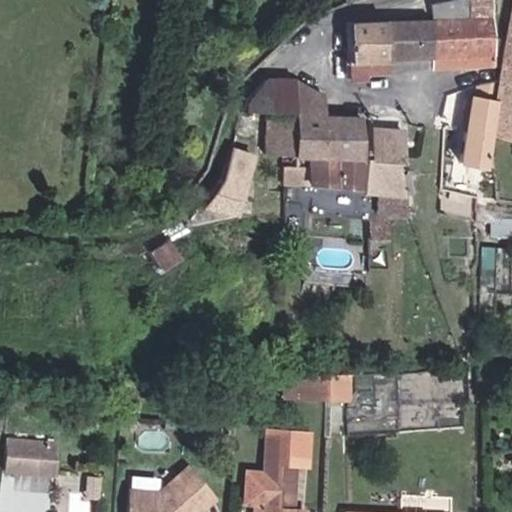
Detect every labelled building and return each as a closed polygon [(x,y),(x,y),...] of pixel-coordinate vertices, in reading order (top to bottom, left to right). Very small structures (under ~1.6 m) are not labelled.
[(429,20),(489,17),(488,0),(437,0),(429,2),(429,20)] [(511,11),(496,105),(490,139),(511,142),(511,11)] [(490,55),(489,17),(429,20),(431,58),(432,68),(457,67),(457,57),(490,55)] [(431,58),(429,20),(384,22),(386,60),(431,58)] [(384,22),(345,24),(347,72),(363,71),(363,69),(363,60),(377,60),(377,69),(387,68),(386,60),(384,22)] [(491,66),(490,55),(457,57),(457,67),(491,66)] [(377,69),(377,60),(363,60),(363,69),(377,69)] [(294,78),(267,79),(250,97),(244,111),(294,114),(294,78)] [(322,92),(294,78),(294,114),(294,118),(292,157),(309,157),(319,158),(321,115),(322,92)] [(493,104),(497,80),(489,81),(476,86),(474,101),(470,100),(464,132),(457,165),(482,170),(487,147),(489,148),(490,139),(496,105),(493,104)] [(309,157),(309,169),(284,167),(283,186),(356,191),(359,117),(321,115),(319,158),(309,157)] [(292,157),(294,118),(269,117),(267,155),(292,157)] [(404,161),(364,157),(363,194),(403,196),(404,161)] [(248,165),(224,164),(218,181),(186,220),(231,224),(248,165)] [(282,204),(281,219),(302,220),(303,206),(282,204)] [(388,210),(368,209),(367,229),(387,231),(388,210)] [(493,232),(511,232),(511,218),(494,218),(493,232)] [(172,238),(154,244),(161,264),(179,257),(172,238)] [(137,267),(135,246),(113,248),(114,268),(137,267)] [(333,394),(335,369),(315,370),(313,393),(333,394)] [(353,395),(355,369),(335,369),(333,394),(353,395)] [(313,393),(315,370),(293,370),(292,392),(313,393)] [(261,501),(260,511),(304,511),(304,507),(287,506),(288,460),(305,461),(307,430),(264,428),(262,471),(244,470),(243,500),(261,501)] [(37,437),(5,434),(3,464),(35,466),(37,437)] [(55,438),(37,437),(35,466),(53,468),(55,438)] [(191,511),(213,491),(187,463),(160,488),(130,486),(127,511),(191,511)]
